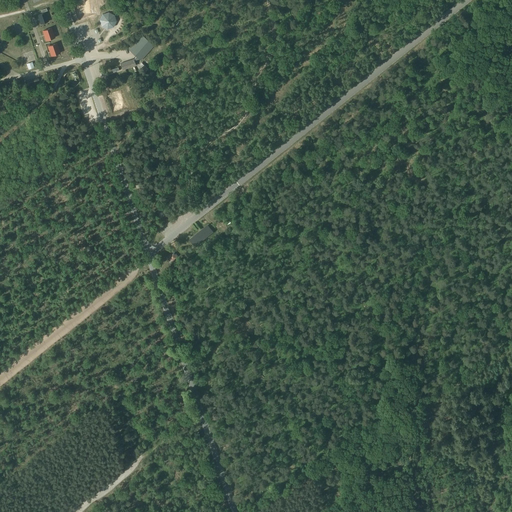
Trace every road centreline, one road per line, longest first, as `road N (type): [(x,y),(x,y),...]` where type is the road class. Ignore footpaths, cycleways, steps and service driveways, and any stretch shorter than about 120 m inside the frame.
road 1 (track): [(267,0),(273,38),(245,116),(213,137),(196,167),(171,186),(125,188)]
road 2 (track): [(0,378),(148,259)]
